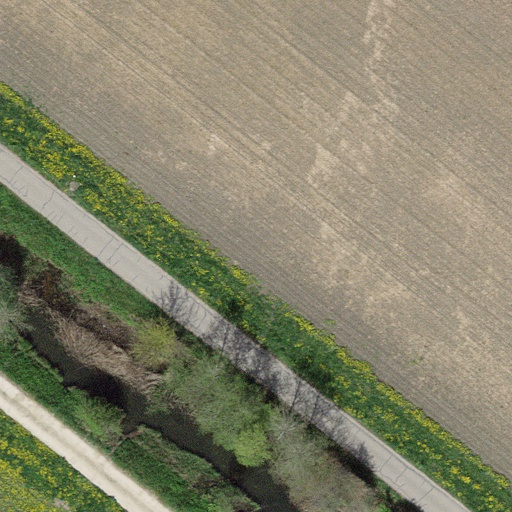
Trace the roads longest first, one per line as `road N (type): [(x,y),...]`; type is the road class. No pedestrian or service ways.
road 1 (track): [(452,511),(0,152)]
road 2 (track): [(0,396),(151,511)]
